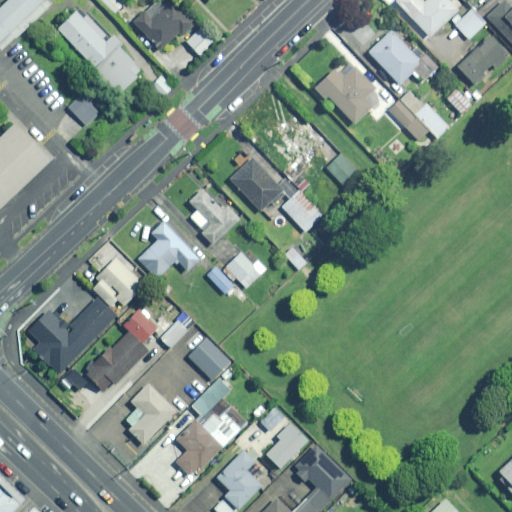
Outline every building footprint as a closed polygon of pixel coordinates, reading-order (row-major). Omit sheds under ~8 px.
[(0,44),(44,3),(40,0),(2,0),(0,2),(0,44)] [(124,5),(119,0),(99,0),(113,15),(124,5)] [(195,24),(171,0),(160,12),(153,6),(135,25),(161,50),(178,33),(182,37),(195,24)] [(427,0),(425,3),(422,0),(397,0),(396,2),(430,37),(458,10),(448,0),(427,0)] [(511,11),(504,3),(488,18),(511,43),(511,11)] [(486,25),(470,8),(454,22),(469,40),(486,25)] [(134,76),(71,10),(51,29),(115,95),(134,76)] [(213,44),(200,30),(187,42),(200,56),(213,44)] [(418,61),(391,32),(369,53),(399,85),(412,73),(422,83),(438,68),(425,54),(418,61)] [(508,55),(491,37),(458,67),(476,86),(508,55)] [(62,97),(21,56),(0,77),(0,87),(36,123),(62,97)] [(375,90),(354,69),(343,79),(335,71),(316,90),(325,100),(328,97),(355,126),(373,108),(365,100),(375,90)] [(172,88),(162,77),(152,86),(163,97),(172,88)] [(471,106),(456,90),(447,99),(462,115),(471,106)] [(92,115),(74,93),(59,105),(77,127),(92,115)] [(415,116),(400,101),(389,112),(419,141),(429,130),(438,139),(449,127),(426,105),(415,116)] [(283,138),(266,120),(252,133),(288,171),(300,160),(307,168),(323,153),(296,125),(283,138)] [(0,201),(45,161),(10,122),(0,130),(0,201)] [(283,192),(252,159),(230,180),(261,213),(283,192)] [(221,212),(202,191),(190,202),(197,211),(190,217),(203,231),(201,233),(212,245),(240,220),(227,206),(221,212)] [(322,217),(299,192),(283,208),(306,233),(322,217)] [(199,260),(163,223),(152,234),(158,241),(138,260),(157,279),(177,260),(187,272),(199,260)] [(307,263),(292,248),(284,255),(299,270),(307,263)] [(253,266),(241,253),(226,268),(247,290),(267,270),(258,261),(253,266)] [(147,286),(118,258),(89,287),(110,307),(118,299),(126,308),(147,286)] [(234,287),(216,268),(207,276),(225,295),(234,287)] [(116,317),(98,300),(68,331),(48,312),(29,333),(41,344),(34,351),(60,376),(116,317)] [(158,328),(140,310),(123,326),(129,332),(112,350),(109,347),(94,362),(97,365),(87,375),(105,394),(148,352),(141,345),(158,328)] [(187,330),(178,321),(161,339),(170,348),(187,330)] [(230,363),(207,340),(190,358),(213,381),(230,363)] [(192,407),(200,416),(176,440),(187,451),(175,463),(193,481),(196,477),(192,473),(199,467),(201,469),(241,430),(217,405),(233,389),(222,378),(192,407)] [(177,411),(150,384),(131,402),(145,415),(129,430),(143,445),(177,411)] [(285,418),(274,408),(260,423),(272,433),(285,418)] [(308,441),(291,425),(278,437),(281,440),(266,455),(280,469),(308,441)] [(260,457),(248,446),(217,478),(230,491),(224,497),(238,510),(262,486),(246,471),(260,457)] [(319,511),(351,481),(316,446),(293,469),(307,483),(299,492),(284,507),(277,500),(264,511),(319,511)] [(511,459),(497,474),(501,478),(498,480),(511,494),(511,459)] [(9,511),(15,506),(0,491),(0,511),(9,511)]
